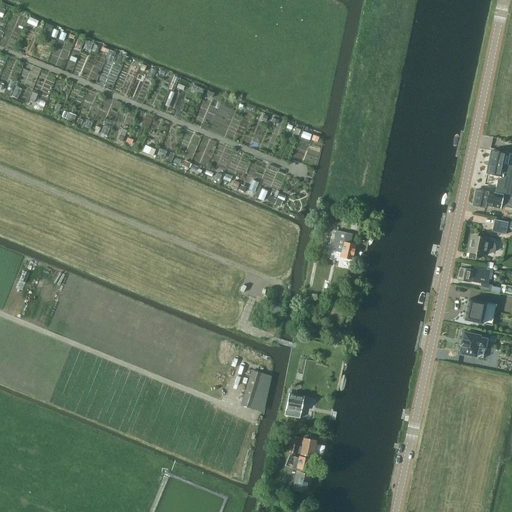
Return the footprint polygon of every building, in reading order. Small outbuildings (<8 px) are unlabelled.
[(153,154),(156,148),(145,144),(143,150),(153,154)] [(511,166),(503,165),(505,154),(491,151),(486,172),(498,175),(495,193),(477,189),(477,190),(511,197),(511,166)] [(511,207),(511,197),(477,190),(474,205),(485,207),(486,205),(492,207),(492,205),(511,209),(511,207)] [(341,227),(347,228),(350,215),(344,214),(341,227)] [(508,222),(494,219),(492,231),(505,234),(508,222)] [(352,260),(355,246),(350,245),(352,235),(336,232),(331,251),(341,253),(340,257),(352,260)] [(472,237),(470,250),(468,258),(476,260),(477,253),(487,256),(488,253),(490,253),(492,252),(494,251),(495,250),(495,248),(495,246),(494,244),(493,242),(491,241),(491,239),(480,237),(479,238),(472,237)] [(480,289),(498,293),(500,293),(501,288),(492,286),(493,285),(488,284),(491,270),(461,263),(458,279),(481,284),(480,289)] [(511,295),(511,286),(502,284),(500,293),(511,295)] [(496,304),(468,299),(464,320),(492,326),(496,304)] [(273,314),(278,315),(281,304),(275,303),(273,314)] [(480,336),(464,332),(462,340),(462,339),(460,346),(461,346),(459,353),(476,357),(478,347),(485,348),(487,339),(480,337),(480,336)] [(264,374),(251,370),(240,405),(253,409),(264,374)] [(308,382),(301,380),(299,387),(306,389),(308,382)] [(284,415),(300,418),(304,395),(289,392),(284,415)] [(291,436),(288,452),(298,453),(301,438),(291,436)] [(313,455),(316,439),(304,437),(301,453),(313,455)] [(323,454),(325,446),(316,444),(314,453),(323,454)] [(300,457),(300,458),(289,454),(284,465),(297,470),(297,472),(298,472),(295,488),(308,491),(311,473),(308,473),(309,469),(311,470),(313,460),(300,457)]
